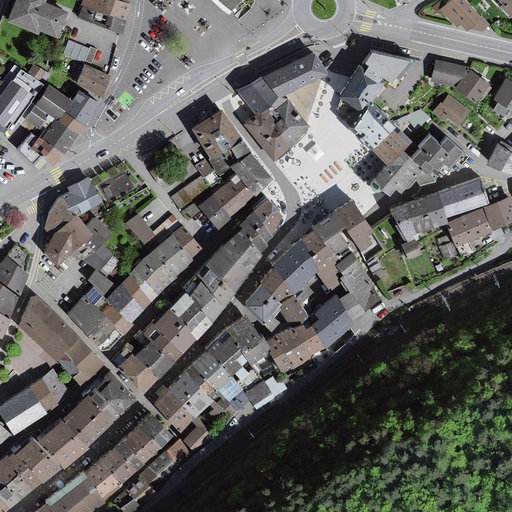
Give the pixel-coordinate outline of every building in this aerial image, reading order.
[(44,0),(15,0),(7,20),(38,32),(39,29),(57,36),(67,11),(44,1),(44,0)] [(82,0),(82,3),(124,18),(126,19),(131,3),(125,0),(123,0),(82,0)] [(242,0),(212,0),(214,1),(229,14),(242,0)] [(465,0),(452,0),(443,9),(457,24),(461,21),(467,27),(480,16),(465,0)] [(511,14),(511,0),(500,0),(504,3),(502,5),(511,15),(511,14)] [(78,16),(122,33),(126,19),(124,18),(82,3),(78,16)] [(89,48),(68,40),(63,53),(84,61),(89,48)] [(363,64),(362,66),(383,80),(387,83),(396,89),(415,60),(372,49),(365,61),(363,64)] [(297,86),(300,84),(325,71),(314,52),(282,65),(297,86)] [(453,81),(461,83),(469,72),(471,67),(437,59),(432,79),(441,82),(452,84),(453,81)] [(36,62),(30,70),(41,77),(47,70),(36,62)] [(16,121),(20,124),(26,117),(35,104),(30,101),(43,84),(15,64),(0,84),(0,129),(3,132),(10,122),(13,124),(16,121)] [(77,82),(79,85),(102,96),(110,75),(85,64),(77,82)] [(341,97),(364,111),(371,99),(383,80),(362,66),(359,64),(350,78),(338,95),(341,97)] [(277,96),(284,92),(297,86),(282,65),(261,75),(277,96)] [(481,77),(471,69),(469,72),(461,83),(457,88),(474,101),(489,83),(481,77)] [(243,101),(247,99),(256,113),(261,111),(267,108),(264,104),(272,99),(277,96),(261,75),(234,91),(243,101)] [(511,82),(506,79),(495,98),(510,106),(511,107),(511,82)] [(58,119),(65,109),(72,100),(67,97),(50,84),(36,103),(49,112),(55,117),(58,119)] [(97,102),(80,89),(72,100),(65,109),(85,123),(97,102)] [(113,96),(106,102),(112,108),(119,101),(113,96)] [(341,97),(337,111),(352,127),(364,111),(341,97)] [(467,110),(449,97),(443,104),(441,102),(434,111),(444,118),(447,114),(448,115),(458,122),(467,110)] [(282,132),(280,133),(288,144),(291,142),(309,125),(288,99),(276,107),(283,117),(276,121),(275,122),(282,132)] [(371,99),(364,111),(352,127),(360,136),(364,139),(371,146),(391,126),(395,123),(371,99)] [(38,126),(49,112),(36,103),(35,104),(26,117),(38,126)] [(418,106),(395,120),(411,139),(432,119),(418,106)] [(193,127),(210,156),(226,148),(231,145),(242,139),(230,121),(221,108),(193,127)] [(244,108),(238,113),(246,123),(251,117),(244,108)] [(274,160),(287,146),(288,144),(280,133),(282,132),(275,122),(276,121),(267,108),(261,111),(256,113),(251,117),(246,123),(274,160)] [(81,128),(85,123),(65,109),(58,119),(61,121),(70,128),(77,133),(81,128)] [(63,153),(77,133),(70,128),(61,121),(58,119),(55,117),(41,136),(63,153)] [(401,148),(406,143),(391,126),(371,146),(383,157),(385,159),(388,162),(401,148)] [(40,167),(46,158),(54,164),(64,153),(63,153),(41,136),(39,135),(38,137),(31,132),(17,150),(40,167)] [(427,173),(433,165),(434,164),(437,167),(443,160),(449,166),(462,151),(446,138),(440,144),(429,135),(419,146),(421,148),(418,151),(412,158),(421,165),(420,167),(427,173)] [(231,145),(238,159),(250,151),(244,142),(242,139),(231,145)] [(404,148),(411,154),(417,147),(411,141),(404,148)] [(511,152),(507,150),(497,145),(488,162),(511,174),(511,152)] [(158,153),(155,148),(143,156),(146,161),(158,153)] [(234,161),(226,148),(210,156),(218,170),(234,161)] [(421,165),(412,158),(401,148),(388,162),(377,175),(375,177),(373,180),(371,182),(371,184),(371,186),(372,187),(373,189),(375,189),(377,189),(379,189),(380,187),(381,186),(388,193),(394,186),(400,190),(404,186),(420,167),(421,165)] [(232,164),(235,169),(241,178),(253,192),(271,176),(260,164),(250,151),(238,159),(232,164)] [(212,169),(205,160),(197,165),(204,174),(212,169)] [(76,213),(78,215),(102,201),(91,181),(88,176),(68,186),(70,191),(60,196),(67,203),(67,208),(74,210),(76,213)] [(201,177),(174,196),(181,206),(208,186),(201,177)] [(234,183),(231,179),(227,183),(242,204),(247,199),(253,192),(241,178),(234,183)] [(410,232),(415,231),(433,225),(446,220),(445,216),(487,201),(479,179),(474,181),(437,194),(434,194),(423,198),(408,204),(406,204),(390,210),(399,225),(408,240),(413,238),(410,232)] [(229,215),(236,209),(242,204),(227,183),(214,193),(229,215)] [(230,217),(229,215),(214,193),(200,205),(202,208),(218,227),(228,218),(230,217)] [(75,246),(92,231),(87,225),(78,215),(76,213),(74,210),(67,208),(67,203),(60,196),(57,199),(49,212),(45,226),(52,234),(45,249),(57,262),(75,246)] [(266,197),(252,208),(254,210),(273,235),(281,216),(267,198),(266,197)] [(511,220),(511,203),(510,198),(499,202),(486,207),(494,228),(511,220)] [(347,204),(336,212),(346,227),(361,250),(371,244),(367,236),(373,232),(366,222),(352,200),(347,204)] [(189,218),(202,208),(200,205),(197,202),(182,211),(189,218)] [(266,242),(270,239),(273,235),(254,210),(246,219),(266,242)] [(471,214),(448,223),(456,245),(490,231),(482,210),(471,214)] [(323,221),(313,227),(315,230),(334,254),(347,245),(347,244),(339,231),(342,228),(346,227),(336,212),(333,214),(323,221)] [(138,213),(126,224),(143,244),(155,233),(153,231),(153,230),(143,219),(138,213)] [(153,231),(155,233),(143,244),(148,251),(179,223),(172,215),(153,231)] [(110,234),(95,217),(87,225),(92,231),(75,246),(77,249),(84,257),(86,256),(102,241),(110,234)] [(264,249),(269,245),(266,242),(246,219),(241,222),(239,224),(242,229),(260,253),(264,249)] [(182,225),(176,230),(172,234),(191,257),(201,247),(182,225)] [(262,255),(260,253),(242,229),(228,243),(208,262),(234,293),(249,273),(262,255)] [(337,262),(331,256),(334,254),(315,230),(314,231),(302,239),(319,271),(318,272),(330,289),(341,283),(339,280),(341,279),(339,276),(342,274),(334,264),(337,262)] [(181,270),(192,259),(191,257),(172,234),(149,252),(134,268),(159,293),(166,285),(181,270)] [(414,237),(413,238),(408,240),(406,241),(402,243),(409,258),(422,253),(414,237)] [(289,248),(272,265),(273,267),(292,291),(294,293),(318,272),(319,271),(302,239),(294,244),(289,248)] [(456,256),(449,239),(436,245),(444,261),(456,256)] [(112,255),(113,254),(102,241),(86,256),(93,263),(96,266),(98,269),(101,265),(108,273),(110,271),(111,270),(116,266),(119,263),(112,255)] [(0,278),(17,291),(28,272),(24,269),(30,253),(16,242),(7,254),(2,260),(0,262),(0,278)] [(360,263),(351,251),(337,262),(334,264),(342,274),(343,276),(360,263)] [(234,293),(208,262),(196,274),(202,281),(224,306),(231,296),(234,293)] [(348,288),(350,290),(365,312),(379,298),(360,263),(343,276),(342,274),(339,276),(341,279),(339,280),(341,283),(343,286),(346,289),(348,288)] [(115,277),(121,271),(116,266),(111,270),(110,271),(115,277)] [(260,284),(273,295),(279,300),(292,291),(273,267),(272,269),(260,284)] [(89,279),(95,285),(107,297),(120,284),(106,277),(96,268),(89,279)] [(128,275),(152,299),(159,293),(134,268),(128,275)] [(224,306),(202,281),(196,274),(183,287),(187,292),(190,295),(212,321),(219,313),(224,306)] [(128,293),(143,308),(152,299),(128,275),(120,284),(128,293)] [(2,284),(0,287),(0,311),(9,317),(10,314),(18,296),(2,284)] [(107,297),(114,305),(130,321),(143,308),(128,293),(120,284),(107,297)] [(278,307),(275,304),(279,300),(273,295),(260,284),(245,303),(252,311),(260,320),(269,311),(272,314),(278,307)] [(107,297),(95,285),(85,295),(104,314),(114,305),(107,297)] [(350,290),(340,297),(352,320),(365,312),(350,290)] [(187,292),(170,309),(196,338),(210,324),(212,321),(190,295),(187,292)] [(44,346),(57,359),(64,352),(79,338),(37,293),(32,297),(21,322),(34,335),(44,346)] [(315,311),(320,318),(313,323),(311,325),(324,347),(353,322),(352,320),(340,297),(336,293),(324,304),(315,311)] [(71,316),(87,333),(105,315),(104,314),(85,295),(71,309),(67,312),(71,316)] [(305,328),(311,325),(313,323),(295,296),(279,306),(283,312),(290,325),(297,322),(299,325),(303,323),(305,328)] [(104,314),(105,315),(122,332),(132,323),(130,321),(114,305),(104,314)] [(152,323),(144,332),(151,339),(172,360),(176,356),(194,340),(196,338),(170,309),(154,324),(152,323)] [(0,335),(9,317),(0,311),(0,335)] [(105,315),(87,333),(102,348),(107,348),(109,345),(122,332),(105,315)] [(246,315),(236,321),(226,328),(242,352),(258,341),(256,338),(260,336),(246,315)] [(305,328),(303,323),(299,325),(297,326),(294,328),(310,356),(324,347),(311,325),(305,328)] [(291,327),(282,331),(276,335),(293,365),(310,356),(294,328),(293,326),(291,327)] [(230,374),(246,358),(242,352),(226,328),(215,340),(206,349),(209,351),(230,374)] [(256,338),(258,341),(242,352),(246,358),(250,363),(258,358),(269,350),(267,347),(269,346),(266,340),(262,335),(260,336),(256,338)] [(281,372),(293,365),(276,335),(267,340),(266,340),(269,346),(267,347),(269,350),(281,372)] [(64,352),(80,369),(87,377),(103,362),(90,349),(82,341),(79,338),(64,352)] [(165,366),(172,360),(151,339),(135,354),(156,375),(165,366)] [(142,390),(156,375),(135,354),(133,351),(118,366),(129,377),(142,390)] [(206,392),(214,385),(217,388),(231,375),(230,374),(209,351),(205,354),(186,371),(206,392)] [(64,352),(57,359),(73,376),(80,369),(64,352)] [(87,377),(80,369),(73,376),(80,383),(87,377)] [(271,392),(253,369),(237,381),(245,389),(254,403),(271,392)] [(54,370),(42,378),(57,401),(63,398),(69,394),(54,370)] [(111,371),(95,387),(118,411),(126,405),(135,398),(111,371)] [(178,379),(168,389),(193,415),(195,414),(207,402),(212,398),(206,392),(186,371),(178,379)] [(217,388),(231,402),(245,389),(237,381),(231,375),(217,388)] [(52,406),(57,401),(42,378),(30,388),(45,411),(52,406)] [(94,391),(89,395),(112,419),(116,414),(119,412),(118,411),(95,387),(94,386),(91,388),(94,391)] [(47,413),(45,411),(30,388),(13,399),(1,406),(0,407),(0,410),(14,432),(47,413)] [(179,428),(188,420),(191,417),(193,415),(168,389),(156,400),(154,402),(179,428)] [(87,442),(110,421),(112,419),(89,395),(88,393),(63,416),(66,419),(65,419),(87,442)] [(212,398),(207,402),(213,408),(200,419),(195,414),(193,415),(191,417),(198,426),(200,424),(208,432),(227,414),(212,398)] [(141,423),(139,424),(159,445),(171,433),(162,423),(152,413),(150,414),(146,410),(137,418),(141,423)] [(85,445),(61,418),(39,438),(63,464),(75,453),(85,445)] [(139,424),(138,426),(124,439),(143,461),(159,445),(139,424)] [(208,432),(200,424),(198,426),(184,439),(194,449),(210,434),(208,432)] [(0,440),(3,439),(10,434),(0,425),(0,440)] [(136,469),(144,462),(143,461),(124,439),(122,441),(114,447),(136,469)] [(180,439),(167,449),(178,464),(190,455),(180,439)] [(33,440),(16,456),(43,482),(52,475),(60,469),(33,440)] [(112,448),(101,460),(121,484),(130,475),(136,469),(114,447),(112,448)] [(167,449),(162,453),(149,465),(162,479),(164,481),(179,466),(178,464),(167,449)] [(14,454),(9,457),(33,489),(41,483),(43,482),(16,456),(14,454)] [(0,477),(20,498),(25,495),(33,489),(9,457),(8,455),(0,461),(0,477)] [(103,498),(121,484),(101,460),(93,466),(83,474),(103,498)] [(154,489),(162,479),(149,465),(142,472),(139,474),(140,475),(154,489)] [(88,511),(104,499),(103,498),(83,474),(81,471),(64,485),(46,500),(48,503),(55,511),(88,511)] [(140,475),(136,479),(127,488),(141,506),(157,493),(154,489),(140,475)] [(0,497),(9,507),(14,504),(20,498),(0,477),(0,497)] [(126,511),(132,511),(141,506),(127,488),(118,496),(114,499),(126,511)] [(0,497),(0,511),(1,511),(9,507),(0,497)] [(55,511),(48,503),(46,505),(38,511),(55,511)]
